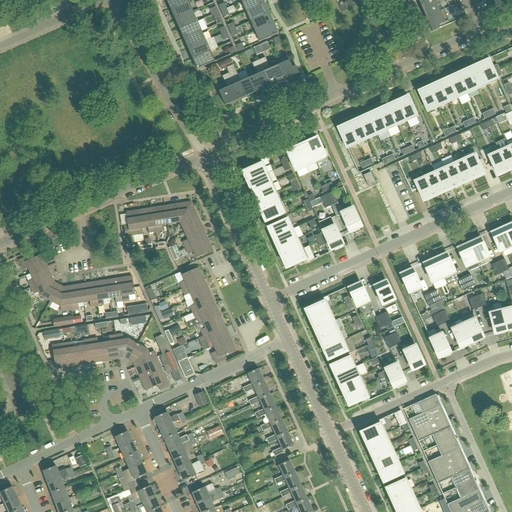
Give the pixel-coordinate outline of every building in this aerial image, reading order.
[(165,0),(170,10),(188,2),(192,0),(165,0)] [(246,12),(264,4),(262,0),(263,0),(247,0),(242,2),(246,12)] [(440,12),(440,11),(436,4),(444,0),(426,0),(419,3),(419,4),(422,9),(420,10),(423,15),(424,15),(425,18),(440,12)] [(175,20),(193,12),(188,2),(170,10),(170,11),(169,11),(172,17),(173,16),(175,20)] [(221,12),(227,9),(224,3),(218,6),(221,12)] [(250,22),(269,14),(267,10),(268,10),(265,4),(264,5),(264,4),(246,12),(250,22)] [(212,15),(218,13),(215,7),(210,10),(212,15)] [(227,9),(221,12),(223,17),(229,15),(227,9)] [(237,12),(240,21),(246,18),(243,10),(237,12)] [(440,12),(425,18),(432,32),(439,29),(437,26),(449,21),(444,10),(440,11),(440,12)] [(179,30),(197,22),(193,12),(175,20),(174,21),(176,27),(177,26),(179,30)] [(218,13),(212,15),(215,21),(220,18),(218,13)] [(255,32),(273,24),(271,20),(272,20),(270,14),(269,15),(269,14),(250,22),(255,32)] [(237,23),(239,31),(250,29),(248,21),(237,23)] [(183,40),(202,32),(197,22),(179,30),(178,31),(180,36),(181,36),(183,40)] [(229,31),(235,29),(233,23),(227,26),(229,31)] [(273,24),(255,32),(259,42),(277,34),(277,33),(277,34),(275,30),(277,30),(274,24),(273,24)] [(221,35),(227,33),(224,27),(218,29),(221,35)] [(235,29),(229,31),(232,37),(238,34),(235,29)] [(247,32),(250,40),(255,38),(252,30),(247,32)] [(188,50),(206,42),(202,32),(183,40),(182,41),(185,46),(186,46),(188,50)] [(227,33),(221,35),(223,41),(229,38),(227,33)] [(275,45),(281,43),(278,37),(273,40),(275,45)] [(192,60),(210,52),(206,42),(188,50),(187,51),(189,56),(190,56),(192,60)] [(238,52),(244,49),(242,43),(236,46),(238,52)] [(260,45),(253,49),(256,56),(264,53),(260,45)] [(230,55),(236,53),(233,47),(227,50),(230,55)] [(210,52),(192,60),(191,61),(193,66),(195,66),(196,69),(196,70),(215,62),(210,52)] [(278,65),(284,80),(298,74),(295,66),(292,68),(287,57),(276,62),(278,66),(278,65)] [(278,65),(278,66),(270,69),(265,58),(258,61),(269,86),(275,83),(276,85),(282,82),(281,81),(284,80),(278,65)] [(255,93),(248,78),(240,82),(233,65),(230,59),(223,62),(226,68),(229,74),(240,99),(246,96),(246,98),(252,95),(251,94),(255,93)] [(497,80),(497,78),(494,73),(492,67),(489,60),(488,61),(478,65),(487,85),(497,80)] [(263,89),(269,86),(258,61),(252,64),(257,75),(248,78),(255,93),(258,91),(258,92),(264,90),(263,89)] [(477,89),(487,85),(478,65),(468,70),(477,89)] [(497,65),(492,67),(494,73),(500,70),(497,65)] [(459,74),(467,94),(477,89),(468,70),(459,74)] [(497,78),(500,77),(502,76),(500,70),(494,73),(497,78)] [(234,102),(240,99),(229,74),(222,77),(227,88),(218,92),(225,106),(228,104),(229,105),(234,103),(234,102)] [(467,94),(459,74),(449,79),(458,98),(467,94)] [(439,83),(448,102),(458,98),(449,79),(439,83)] [(438,107),(448,102),(439,83),(429,87),(438,107)] [(428,112),(438,107),(429,87),(419,92),(428,112)] [(397,102),(406,121),(417,117),(408,97),(397,102)] [(396,126),(406,121),(397,102),(388,106),(396,126)] [(506,113),(511,111),(509,105),(503,108),(505,111),(506,113)] [(378,111),(387,130),(396,126),(388,106),(378,111)] [(487,112),(490,117),(495,115),(493,109),(487,112)] [(377,135),(387,130),(378,111),(368,115),(377,135)] [(490,117),(487,112),(482,114),(484,120),(490,117)] [(377,135),(368,115),(358,120),(367,139),(377,135)] [(468,121),(470,126),(476,124),(473,118),(468,121)] [(358,120),(348,124),(357,144),(367,139),(358,120)] [(470,126),(468,121),(462,123),(465,129),(470,126)] [(347,148),(357,144),(348,124),(347,125),(338,129),(339,131),(347,148)] [(451,135),(456,133),(454,127),(448,130),(451,135)] [(445,138),(451,135),(448,130),(443,132),(445,138)] [(315,162),(315,163),(316,165),(327,160),(326,158),(329,156),(327,152),(326,150),(323,152),(316,137),(307,141),(308,143),(307,143),(315,162)] [(505,140),(495,144),(499,152),(507,171),(511,168),(511,154),(508,147),(506,143),(505,140)] [(417,144),(419,149),(424,147),(425,147),(422,141),(422,142),(417,144)] [(306,167),(315,163),(315,162),(307,143),(303,145),(302,144),(298,146),(298,147),(297,148),(306,167)] [(407,148),(409,154),(415,151),(412,146),(407,148)] [(295,172),(306,167),(297,148),(293,149),(292,148),(288,150),(288,151),(287,152),(295,172)] [(401,151),(404,156),(409,154),(407,148),(401,151)] [(463,157),(464,159),(473,179),(474,178),(483,174),(482,172),(473,152),(463,157)] [(499,152),(488,156),(496,174),(497,175),(506,171),(506,172),(507,171),(499,152)] [(387,157),(390,163),(395,160),(393,155),(387,157)] [(390,163),(387,157),(382,160),(383,163),(384,165),(390,163)] [(463,183),(473,179),(464,159),(455,164),(454,164),(463,183)] [(247,182),(267,174),(260,160),(256,162),(254,163),(256,166),(241,173),(245,182),(247,181),(247,182)] [(454,164),(455,164),(454,161),(443,166),(444,168),(453,188),(463,183),(454,164)] [(444,168),(435,173),(444,192),(453,188),(444,168)] [(363,176),(368,187),(369,186),(372,185),(375,183),(370,173),(363,176)] [(444,192),(435,173),(425,177),(434,196),(444,192)] [(252,192),(271,184),(267,174),(247,182),(248,184),(247,184),(249,189),(250,188),(252,192)] [(434,196),(425,177),(415,182),(424,201),(434,196)] [(256,202),(276,193),(271,184),(252,192),(253,194),(251,194),(253,199),(255,198),(256,202)] [(326,195),(331,206),(338,203),(333,192),(326,195)] [(280,203),(276,193),(256,202),(257,203),(256,204),(258,209),(259,208),(261,212),(280,203)] [(325,209),(331,206),(326,195),(320,198),(325,209)] [(280,219),(286,216),(285,213),(287,212),(282,202),(280,203),(261,212),(261,213),(260,214),(264,223),(279,216),(280,219)] [(180,223),(189,206),(184,203),(168,206),(168,207),(164,208),(167,225),(180,223)] [(185,234),(201,227),(199,224),(200,223),(194,208),(189,206),(180,223),(185,234)] [(167,225),(164,208),(160,208),(160,207),(151,209),(155,232),(162,231),(161,226),(167,225)] [(350,234),(359,230),(359,228),(361,227),(353,208),(341,213),(350,234)] [(148,233),(155,232),(151,209),(143,210),(143,211),(139,212),(142,229),(147,228),(148,233)] [(142,229),(139,212),(135,212),(135,211),(126,213),(128,225),(123,226),(125,237),(142,234),(141,229),(142,229)] [(321,223),(328,222),(327,215),(320,217),(321,223)] [(273,238),(292,230),(286,216),(280,219),(281,222),(266,229),(271,238),(272,237),(273,238)] [(502,228),(511,247),(511,246),(511,221),(504,225),(505,227),(502,228)] [(335,251),(344,247),(334,226),(322,231),(331,250),(334,249),(335,251)] [(185,249),(207,239),(204,231),(203,231),(201,227),(185,234),(188,240),(182,242),(185,249)] [(511,247),(502,228),(500,229),(499,227),(490,231),(500,252),(511,247)] [(297,239),(296,239),(292,230),(273,238),(275,242),(273,243),(275,247),(277,247),(277,248),(297,239)] [(477,263),(479,267),(491,262),(479,236),(470,241),(471,242),(469,243),(477,263)] [(282,258),(303,248),(299,238),(296,239),(297,239),(277,248),(278,250),(277,250),(279,255),(280,254),(282,258)] [(207,239),(185,249),(188,255),(193,253),(196,258),(213,251),(212,250),(211,251),(210,247),(211,247),(207,239)] [(477,263),(469,243),(466,244),(466,243),(456,247),(466,268),(477,263)] [(171,255),(175,253),(178,251),(175,245),(168,249),(171,255)] [(303,248),(282,258),(282,259),(281,260),(285,269),(299,262),(301,265),(303,264),(303,265),(307,263),(307,261),(306,261),(305,260),(308,259),(303,248)] [(443,278),(444,280),(456,275),(445,252),(436,256),(437,258),(435,259),(443,278)] [(30,274),(46,267),(44,263),(45,263),(42,255),(30,260),(28,256),(18,260),(23,271),(28,269),(30,274)] [(397,271),(411,264),(408,257),(394,263),(397,271)] [(443,278),(435,259),(432,260),(432,258),(423,262),(432,283),(443,278)] [(498,262),(502,273),(509,270),(504,259),(498,262)] [(496,276),(502,273),(498,262),(491,265),(496,276)] [(31,288),(52,278),(49,270),(48,271),(46,267),(30,274),(33,280),(28,282),(31,288)] [(410,296),(411,296),(422,290),(411,267),(402,271),(403,273),(400,274),(410,296)] [(182,290),(204,280),(200,272),(199,272),(198,269),(199,268),(198,268),(182,275),(184,281),(179,283),(182,290)] [(464,277),(469,288),(475,285),(470,274),(464,277)] [(119,279),(122,302),(129,301),(128,296),(135,295),(132,277),(131,277),(131,278),(128,278),(127,277),(119,279)] [(462,291),(469,288),(464,277),(457,280),(462,291)] [(50,301),(58,286),(54,284),(51,279),(52,279),(52,278),(31,288),(33,294),(38,292),(40,296),(50,301)] [(116,303),(122,302),(119,279),(110,280),(110,281),(106,282),(109,299),(115,298),(116,303)] [(192,299),(208,292),(207,288),(204,280),(182,290),(185,296),(190,294),(192,299)] [(383,282),(382,280),(373,285),(385,310),(396,305),(386,281),(383,282)] [(109,299),(106,282),(102,282),(102,281),(93,283),(97,306),(104,305),(103,300),(109,299)] [(357,308),(358,307),(361,314),(371,310),(368,303),(369,302),(359,281),(358,282),(350,285),(351,287),(348,288),(357,308)] [(90,307),(97,306),(93,283),(85,284),(85,285),(81,286),(83,303),(89,302),(90,307)] [(83,303),(81,286),(77,286),(76,285),(68,287),(72,310),(78,309),(77,304),(83,303)] [(72,310),(68,287),(67,287),(68,288),(63,289),(58,286),(50,301),(60,307),(64,306),(65,311),(72,310)] [(156,299),(151,288),(146,291),(151,301),(156,299)] [(430,293),(435,304),(441,301),(436,290),(430,293)] [(192,313),(214,303),(211,295),(210,296),(208,292),(192,299),(195,305),(190,307),(192,313)] [(428,307),(435,304),(430,293),(423,296),(428,307)] [(475,297),(479,308),(486,306),(482,295),(475,297)] [(472,311),(479,308),(475,297),(468,299),(472,311)] [(310,320),(329,312),(323,298),(319,300),(317,301),(318,304),(304,311),(308,320),(310,319),(310,320)] [(203,323),(219,316),(217,312),(218,311),(214,303),(192,313),(195,319),(186,323),(188,329),(199,324),(203,323)] [(136,306),(126,307),(128,316),(138,314),(136,306)] [(511,307),(501,311),(507,331),(509,330),(510,332),(511,331),(511,307)] [(507,331),(501,311),(494,312),(493,308),(488,309),(495,336),(505,333),(504,332),(507,331)] [(170,309),(161,314),(163,320),(173,316),(170,309)] [(438,313),(443,324),(450,321),(445,310),(438,313)] [(315,330),(334,321),(329,312),(310,320),(311,322),(309,322),(311,327),(313,326),(315,330)] [(381,315),(386,326),(392,323),(387,312),(381,315)] [(437,327),(443,324),(438,313),(432,316),(437,327)] [(379,329),(386,326),(381,315),(374,318),(379,329)] [(463,324),(472,343),(474,342),(475,344),(484,340),(472,315),(461,320),(463,324)] [(203,337),(225,327),(221,319),(220,319),(219,316),(203,323),(205,328),(200,330),(203,337)] [(146,317),(138,318),(139,325),(147,324),(146,317)] [(319,340),(338,331),(334,321),(315,330),(315,332),(314,332),(316,337),(317,336),(319,340)] [(463,324),(456,327),(454,323),(450,325),(461,350),(470,346),(469,344),(472,343),(463,324)] [(205,350),(213,346),(229,339),(228,335),(229,335),(225,327),(203,337),(206,343),(202,344),(205,350)] [(442,359),(451,355),(440,329),(435,331),(437,336),(430,339),(438,358),(441,357),(442,359)] [(60,337),(58,330),(43,332),(44,339),(60,337)] [(323,350),(343,341),(338,331),(319,340),(320,341),(318,342),(320,347),(322,346),(323,350)] [(390,335),(395,346),(401,343),(396,333),(390,335)] [(129,360),(137,345),(127,339),(123,340),(122,334),(116,336),(119,359),(120,359),(120,358),(124,357),(129,360)] [(389,349),(395,346),(390,335),(384,338),(389,349)] [(111,360),(119,359),(116,336),(109,337),(110,342),(104,343),(106,360),(110,359),(111,360)] [(106,360),(104,343),(98,344),(97,339),(90,340),(94,363),(103,362),(102,361),(106,360)] [(229,339),(213,346),(216,352),(211,354),(215,365),(226,360),(224,356),(236,351),(232,342),(231,343),(229,339)] [(85,365),(94,363),(90,340),(83,341),(84,346),(78,347),(81,364),(85,363),(85,365)] [(343,357),(349,354),(343,341),(323,350),(324,351),(322,352),(326,361),(341,354),(343,357)] [(81,364),(78,347),(72,348),(71,343),(65,344),(68,367),(77,366),(77,365),(81,364)] [(60,369),(68,367),(65,344),(58,345),(59,350),(52,351),(55,369),(56,369),(56,368),(59,368),(60,369)] [(135,367),(157,358),(154,351),(149,354),(147,350),(137,345),(129,360),(134,362),(136,367),(135,367)] [(408,349),(406,345),(401,347),(413,372),(422,368),(421,366),(424,365),(415,346),(408,349)] [(179,354),(175,356),(178,363),(182,361),(187,358),(184,352),(179,354)] [(175,364),(172,358),(170,353),(165,355),(170,366),(175,364)] [(335,376),(355,368),(349,354),(343,357),(344,360),(329,367),(333,376),(335,375),(335,376)] [(141,379),(162,370),(157,358),(135,367),(138,376),(139,375),(141,379)] [(187,358),(182,361),(178,363),(185,379),(194,374),(187,358)] [(397,389),(406,385),(395,359),(383,365),(394,388),(396,387),(397,389)] [(355,368),(335,376),(337,380),(336,381),(338,385),(339,385),(340,386),(359,377),(361,376),(367,373),(363,364),(355,368)] [(177,369),(173,371),(172,372),(176,381),(181,379),(177,369)] [(253,387),(264,382),(258,369),(247,374),(252,384),(243,388),(245,393),(254,389),(253,387)] [(162,370),(141,379),(143,383),(142,383),(145,391),(157,386),(159,390),(169,385),(162,370)] [(341,388),(339,388),(341,393),(343,392),(344,396),(364,387),(364,388),(366,387),(366,386),(361,376),(359,377),(340,386),(341,388)] [(253,387),(254,389),(258,397),(249,401),(251,406),(260,402),(259,400),(270,395),(264,382),(253,387)] [(345,397),(343,398),(347,407),(362,400),(363,403),(366,402),(366,403),(370,401),(370,400),(364,388),(364,387),(344,396),(345,397)] [(199,408),(207,404),(202,392),(194,396),(199,408)] [(265,413),(276,408),(270,395),(259,400),(260,402),(263,410),(254,414),(257,419),(266,414),(265,413)] [(413,431),(445,416),(438,401),(440,400),(438,396),(436,396),(436,395),(417,403),(422,414),(408,420),(413,431)] [(272,427),(271,425),(282,420),(276,408),(265,413),(266,414),(269,422),(260,426),(263,431),(272,427)] [(398,425),(405,422),(400,411),(393,414),(398,425)] [(179,420),(184,417),(182,413),(177,415),(177,414),(169,418),(167,412),(154,418),(159,429),(172,423),(179,420)] [(436,446),(455,437),(454,435),(455,434),(453,430),(452,430),(445,416),(413,431),(418,442),(432,436),(436,446)] [(277,440),(277,438),(288,433),(282,420),(271,425),(272,427),(275,435),(266,439),(268,444),(277,440)] [(366,443),(385,434),(379,420),(375,422),(375,423),(373,424),(374,427),(359,433),(363,443),(365,442),(366,443)] [(164,439),(177,434),(172,423),(159,429),(164,439)] [(404,432),(409,430),(407,424),(401,427),(404,432)] [(120,448),(132,443),(127,432),(115,438),(120,448)] [(277,438),(277,440),(281,448),(272,452),(274,457),(284,452),(283,451),(294,446),(288,433),(277,438)] [(188,441),(194,438),(192,434),(187,436),(186,435),(179,439),(177,434),(164,439),(169,450),(181,444),(188,441)] [(370,453),(389,444),(385,434),(366,443),(366,444),(365,445),(367,449),(368,449),(370,453)] [(432,473),(464,459),(457,443),(459,443),(457,438),(456,439),(455,437),(436,446),(441,456),(427,462),(432,473)] [(410,446),(416,444),(413,438),(408,441),(410,446)] [(125,459),(137,453),(132,443),(120,448),(125,459)] [(174,460),(186,455),(181,444),(169,450),(174,460)] [(375,463),(394,454),(389,444),(370,453),(371,454),(369,455),(371,459),(373,459),(375,463)] [(416,444),(410,446),(413,452),(418,449),(416,444)] [(227,445),(212,451),(218,467),(233,462),(227,445)] [(113,451),(107,454),(102,456),(104,461),(115,456),(113,451)] [(129,469),(142,463),(137,453),(125,459),(129,469)] [(379,472),(398,464),(394,454),(375,463),(375,464),(374,465),(376,469),(377,468),(379,472)] [(178,471),(191,465),(186,455),(174,460),(178,471)] [(79,468),(86,465),(82,456),(75,459),(79,468)] [(456,488),(474,480),(473,477),(474,476),(472,472),(471,473),(464,459),(432,473),(437,484),(451,478),(456,488)] [(289,461),(278,466),(283,476),(274,480),(276,485),(285,481),(284,479),(295,474),(289,461)] [(421,469),(426,467),(424,461),(418,464),(421,469)] [(142,463),(129,469),(134,480),(147,474),(142,463)] [(398,480),(404,477),(398,464),(379,472),(379,473),(378,474),(382,483),(397,477),(398,480)] [(191,465),(178,471),(183,482),(196,476),(191,465)] [(73,472),(73,473),(78,471),(76,466),(66,470),(65,469),(58,472),(56,466),(43,471),(47,482),(60,477),(67,474),(67,475),(73,472)] [(426,467),(421,469),(423,475),(429,472),(426,467)] [(227,480),(240,474),(237,468),(224,473),(227,480)] [(205,485),(222,477),(218,469),(201,477),(205,485)] [(290,491),(301,486),(295,474),(284,479),(285,481),(289,488),(280,493),(282,498),(291,493),(290,491)] [(262,480),(265,486),(274,482),(271,476),(262,480)] [(51,493),(64,488),(60,477),(47,482),(51,493)] [(391,499),(410,490),(404,477),(398,480),(399,483),(385,489),(389,498),(390,498),(391,499)] [(448,508),(449,511),(459,511),(484,501),(477,486),(478,485),(476,481),(475,481),(474,480),(456,488),(460,499),(447,505),(448,508)] [(431,492),(436,490),(434,484),(428,487),(431,492)] [(142,503),(155,497),(150,486),(137,492),(140,497),(133,501),(128,503),(124,505),(126,510),(130,508),(135,506),(142,503)] [(296,504),(307,499),(301,486),(290,491),(291,493),(295,501),(286,505),(288,510),(297,506),(296,504)] [(0,494),(4,504),(17,498),(12,487),(0,492),(0,494)] [(209,498),(222,492),(220,488),(215,490),(207,493),(204,487),(192,493),(197,504),(209,498)] [(55,504),(68,499),(64,488),(51,493),(55,504)] [(111,506),(111,505),(122,500),(132,496),(129,490),(106,500),(111,511),(121,511),(122,511),(119,503),(116,505),(115,504),(111,506)] [(395,509),(415,500),(410,490),(391,499),(393,503),(391,503),(393,508),(395,507),(395,509)] [(436,490),(431,492),(433,498),(439,495),(436,490)] [(200,511),(207,511),(214,509),(211,503),(224,497),(222,492),(209,498),(197,504),(200,511)] [(146,511),(149,511),(160,507),(155,497),(142,503),(146,511)] [(8,511),(14,511),(22,508),(17,498),(4,504),(8,511)] [(58,511),(66,511),(72,510),(68,499),(55,504),(58,511)] [(296,504),(297,506),(299,511),(312,511),(307,499),(296,504)] [(414,511),(419,510),(415,500),(395,509),(396,510),(395,511),(414,511)] [(488,511),(484,501),(459,511),(488,511)]
